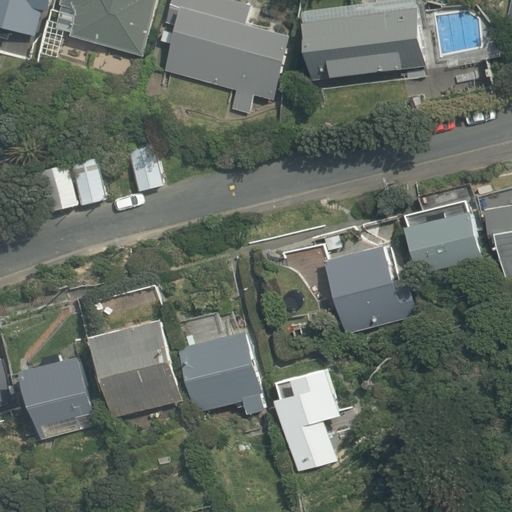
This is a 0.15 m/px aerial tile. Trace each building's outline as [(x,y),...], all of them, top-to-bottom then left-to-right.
[(50,11),(53,0),(0,0),(0,35),(11,39),(14,29),(37,36),(44,10),(50,11)] [(67,0),(60,28),(75,32),(74,36),(148,55),(161,0),(67,0)] [(235,108),(252,114),(258,94),(276,99),(296,34),(249,20),(253,7),(231,0),(177,0),(170,23),(183,26),(170,69),(241,90),(235,108)] [(378,0),(310,8),(319,79),(430,65),(422,0),(378,0)] [(133,150),(142,190),(167,184),(158,144),(133,150)] [(76,163),(86,204),(111,198),(100,157),(76,163)] [(45,170),(55,210),(83,203),(73,163),(45,170)] [(506,257),(511,281),(511,280),(511,202),(489,207),(498,257),(506,257)] [(411,226),(423,273),(489,257),(478,210),(411,226)] [(329,250),(345,246),(342,235),(326,238),(329,250)] [(329,259),(350,333),(423,311),(414,281),(410,283),(409,276),(402,278),(392,241),(329,259)] [(94,321),(169,301),(163,277),(88,297),(94,321)] [(98,334),(118,416),(188,398),(168,317),(98,334)] [(247,399),(251,414),(271,409),(252,330),(184,347),(200,411),(247,399)] [(29,369),(46,438),(106,424),(101,406),(98,407),(85,355),(29,369)] [(0,428),(2,428),(0,419),(0,405),(14,402),(12,395),(15,394),(5,357),(0,358),(0,356),(0,428)] [(282,398),(301,471),(332,463),(336,444),(329,418),(346,413),(335,369),(280,382),(284,398),(282,398)]
